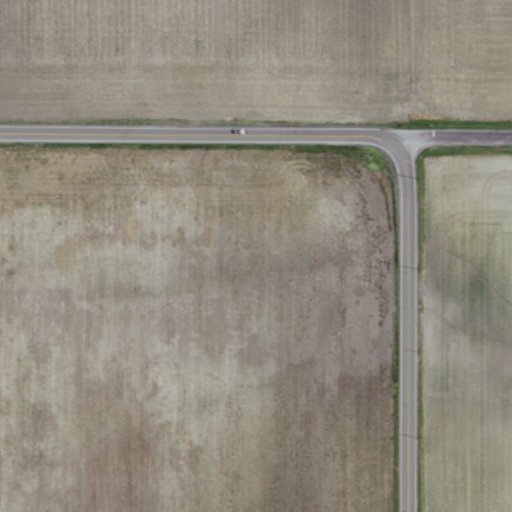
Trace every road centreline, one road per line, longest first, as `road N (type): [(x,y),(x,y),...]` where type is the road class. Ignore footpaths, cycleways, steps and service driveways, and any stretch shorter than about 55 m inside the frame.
road 1 (secondary): [(404,138),(0,134)]
road 2 (secondary): [(405,511),(404,138)]
